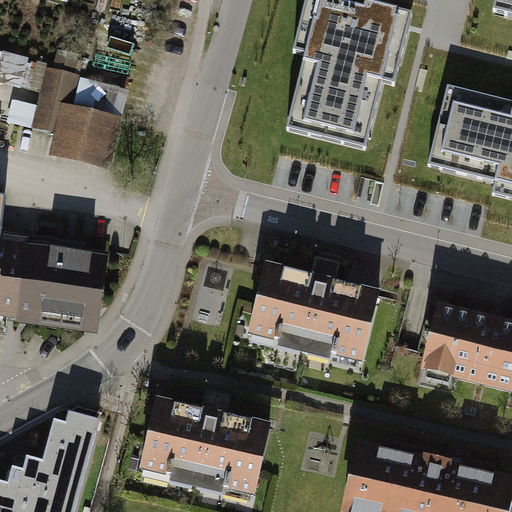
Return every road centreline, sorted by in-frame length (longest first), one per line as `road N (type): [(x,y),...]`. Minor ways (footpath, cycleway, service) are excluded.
road 1 (residential): [(511,274),(180,189)]
road 2 (tertiary): [(180,189),(141,320),(94,368),(11,416)]
road 3 (tertiary): [(232,0),(180,189)]
